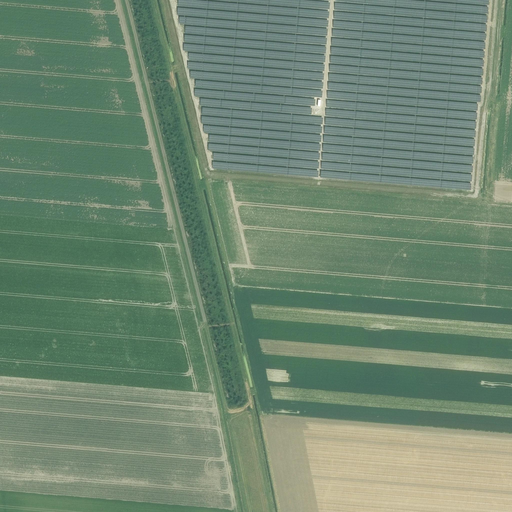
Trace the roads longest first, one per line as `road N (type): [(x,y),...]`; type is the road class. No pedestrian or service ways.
road 1 (track): [(244,511),(124,0)]
road 2 (track): [(151,0),(271,511)]
